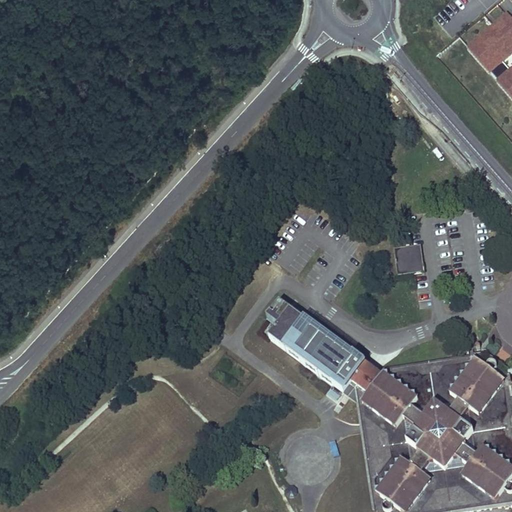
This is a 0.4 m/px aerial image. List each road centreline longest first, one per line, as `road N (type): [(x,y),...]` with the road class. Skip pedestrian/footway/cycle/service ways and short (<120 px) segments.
road 1 (residential): [(307,53),(16,370)]
road 2 (primary): [(511,191),(404,69)]
